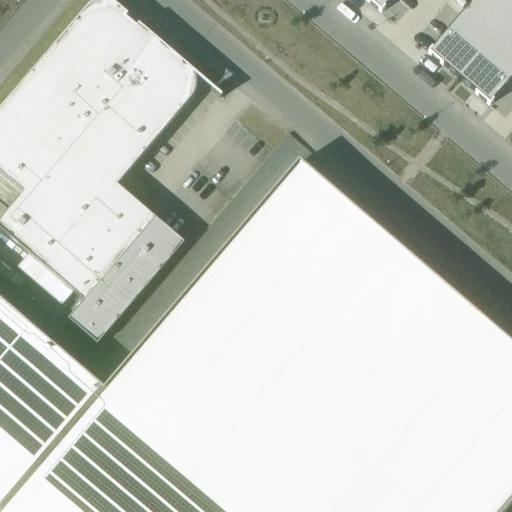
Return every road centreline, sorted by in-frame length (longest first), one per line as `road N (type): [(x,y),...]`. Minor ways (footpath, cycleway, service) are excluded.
road 1 (unclassified): [(165,0),(511,298)]
road 2 (unclassified): [(511,178),(303,0)]
